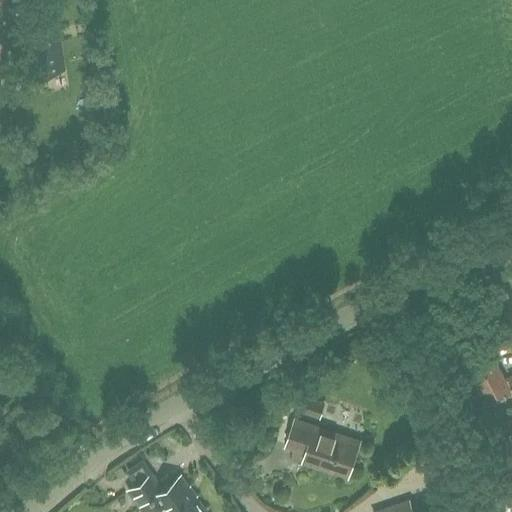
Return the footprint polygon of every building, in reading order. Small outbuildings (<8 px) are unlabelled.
[(12,48),(10,49),(15,78),(34,75),(45,73),(63,70),(58,40),(57,41),(51,42),(49,30),(55,29),(56,29),(51,0),(50,0),(33,3),(22,5),(3,8),(8,37),(10,37),(16,36),(18,47),(12,48)] [(448,313),(447,312),(443,304),(436,308),(433,310),(437,318),(448,313)] [(511,377),(505,380),(497,364),(476,375),(489,402),(511,389),(511,377)] [(472,386),(462,367),(457,370),(461,392),(466,389),(472,386)] [(316,414),(320,402),(303,396),(299,409),(316,414)] [(348,474),(360,441),(295,420),(287,444),(306,451),(303,459),(348,474)] [(427,471),(446,453),(432,438),(413,455),(427,471)] [(204,511),(203,509),(179,476),(160,489),(149,473),(127,488),(144,511),(149,511),(158,506),(162,511),(204,511)] [(376,511),(413,511),(410,500),(376,511)]
